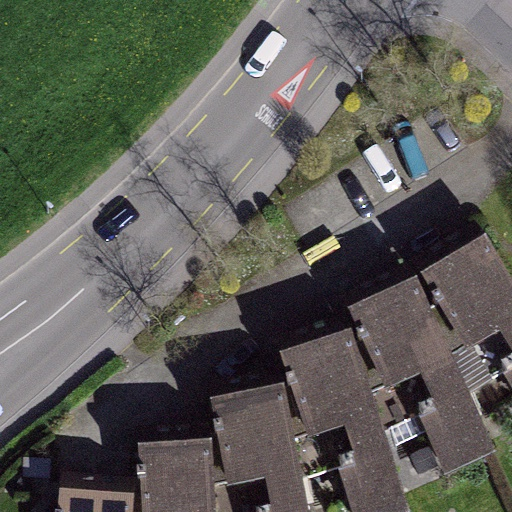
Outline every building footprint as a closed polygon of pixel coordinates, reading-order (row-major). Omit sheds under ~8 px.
[(511,295),(486,253),(423,290),(472,399),(504,383),(511,396),(511,295)] [(472,399),(423,290),(346,326),(352,344),(378,425),(420,407),(445,470),(494,448),(472,399)] [(407,511),(378,425),(352,344),(279,369),(284,400),(301,487),(340,472),(352,511),(407,511)] [(306,511),(301,487),(284,400),(207,415),(211,456),(214,511),(306,511)] [(214,511),(211,456),(140,460),(143,511),(214,511)]
